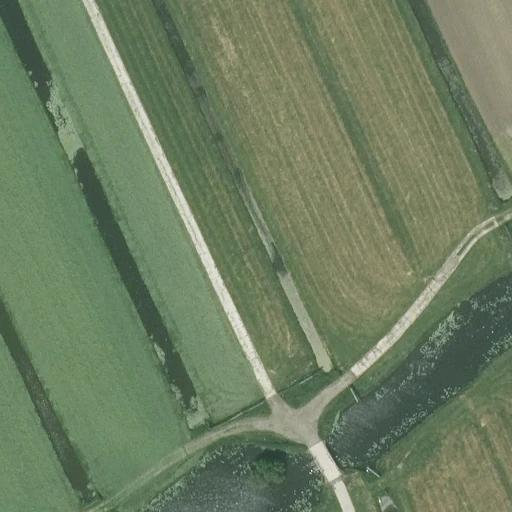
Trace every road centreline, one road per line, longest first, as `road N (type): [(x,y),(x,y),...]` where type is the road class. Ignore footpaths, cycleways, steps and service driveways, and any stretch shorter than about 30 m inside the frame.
road 1 (track): [(347,511),(316,444),(274,403),(88,0)]
road 2 (track): [(103,511),(236,428),(298,424),(511,265)]
